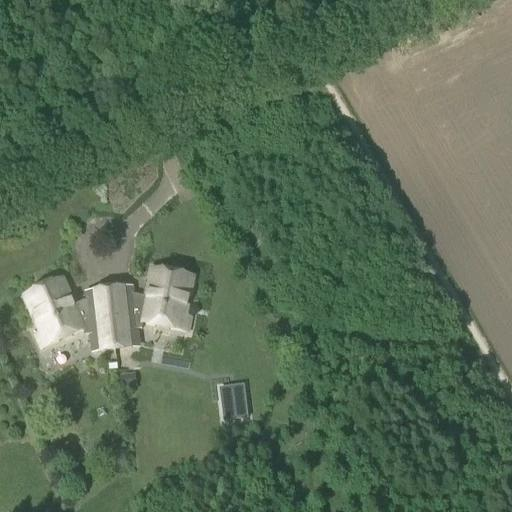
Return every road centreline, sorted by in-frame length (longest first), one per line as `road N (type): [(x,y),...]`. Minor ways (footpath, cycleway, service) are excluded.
road 1 (unclassified): [(0,193),(413,0)]
road 2 (track): [(133,129),(314,511)]
